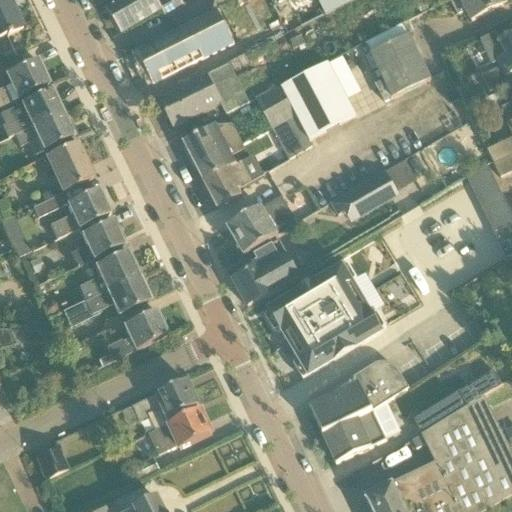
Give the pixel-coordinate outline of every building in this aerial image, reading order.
[(159,14),(163,11),(168,20),(186,10),(179,0),(162,0),(156,4),(154,0),(123,0),(106,11),(122,36),(159,15),(159,14)] [(299,0),(289,7),(300,24),(317,12),(308,0),(299,0)] [(317,0),(326,16),(358,0),(317,0)] [(458,17),(467,13),(473,24),(509,7),(505,0),(456,0),(450,3),(451,4),(452,4),(458,17)] [(0,6),(0,39),(6,37),(7,39),(22,31),(9,2),(0,6)] [(217,12),(136,54),(153,88),(235,45),(217,12)] [(431,81),(409,36),(403,25),(366,44),(371,55),(384,82),(375,86),(384,104),(431,81)] [(506,79),(511,76),(511,35),(499,42),(496,35),(481,42),(482,45),(482,46),(491,64),(492,63),(493,66),(498,63),(506,79)] [(0,109),(2,108),(49,88),(37,62),(5,76),(10,87),(0,91),(0,109)] [(280,90),(295,118),(310,143),(357,119),(328,65),(280,90)] [(249,106),(238,84),(229,67),(161,102),(175,129),(221,106),(227,118),(249,106)] [(468,82),(456,88),(467,110),(479,105),(468,82)] [(257,102),(273,131),(295,118),(280,90),(257,102)] [(459,102),(454,92),(446,96),(451,106),(459,102)] [(17,138),(61,115),(51,93),(20,107),(26,120),(3,130),(8,141),(8,142),(17,138)] [(511,134),(511,105),(503,110),(509,123),(507,124),(511,134)] [(34,158),(42,154),(55,149),(73,140),(61,115),(17,138),(8,142),(8,141),(2,144),(8,155),(19,150),(28,146),(34,158)] [(313,148),(310,143),(295,118),(273,131),(290,162),(313,148)] [(237,167),(237,166),(232,157),(245,150),(232,126),(217,127),(184,144),(204,182),(230,168),(231,170),(237,167)] [(511,139),(487,152),(490,157),(495,166),(511,157),(511,139)] [(45,160),(63,196),(93,182),(82,158),(84,157),(79,147),(77,148),(76,146),(45,160)] [(511,157),(495,166),(501,180),(511,175),(511,157)] [(234,203),(234,204),(243,199),(239,193),(245,190),(244,188),(252,183),(242,163),(237,166),(237,167),(231,170),(230,168),(204,182),(219,211),(234,203)] [(511,216),(488,167),(467,180),(508,264),(511,261),(511,216)] [(397,192),(387,173),(332,205),(338,218),(346,214),(352,226),(400,199),(397,192)] [(42,197),(41,197),(44,205),(56,199),(52,192),(42,197)] [(57,242),(63,240),(110,218),(98,192),(66,207),(71,217),(50,228),(57,242)] [(38,221),(63,209),(58,198),(56,199),(44,205),(33,210),(38,221)] [(280,239),(277,233),(276,232),(294,221),(282,199),(262,210),(262,209),(228,230),(229,232),(229,231),(238,247),(238,253),(244,256),(245,257),(244,257),(245,259),(280,239)] [(66,270),(75,266),(77,270),(124,248),(112,223),(94,231),(81,237),(86,249),(70,256),(70,257),(62,261),(66,270)] [(19,261),(31,255),(23,240),(12,246),(19,261)] [(365,262),(386,252),(381,242),(360,252),(365,262)] [(233,283),(248,309),(300,280),(280,244),(255,257),(258,264),(246,271),(248,274),(233,283)] [(137,277),(133,267),(135,265),(131,257),(128,256),(126,254),(108,263),(95,269),(100,280),(78,290),(85,304),(137,277)] [(270,314),(265,317),(275,333),(280,330),(299,363),(294,366),(303,382),(330,366),(361,347),(382,335),(381,332),(386,329),(377,313),(372,316),(352,284),(357,281),(348,265),(269,312),(270,314)] [(107,310),(113,307),(118,318),(150,304),(149,301),(151,298),(147,290),(144,291),(137,277),(85,304),(91,318),(107,310)] [(113,364),(167,339),(161,326),(163,325),(159,315),(156,316),(155,314),(123,328),(129,341),(124,343),(121,342),(106,349),(110,357),(99,362),(102,369),(113,364)] [(0,331),(0,351),(16,347),(9,332),(0,331)] [(373,414),(410,391),(398,373),(396,370),(393,368),(390,366),(387,365),(383,365),(380,365),(377,366),(374,367),(317,404),(318,405),(319,404),(323,413),(314,418),(323,438),(373,414)] [(468,409),(485,399),(503,387),(495,373),(415,422),(422,438),(469,409),(468,409)] [(199,408),(197,405),(187,383),(133,408),(133,409),(139,422),(149,418),(154,430),(199,408)] [(487,511),(511,497),(511,455),(485,399),(468,409),(469,409),(422,438),(413,443),(417,452),(427,447),(435,465),(365,499),(371,511),(487,511)] [(201,412),(168,427),(169,428),(150,436),(160,457),(178,448),(180,452),(213,437),(201,412)] [(327,445),(337,467),(387,443),(373,414),(323,438),(327,437),(330,443),(327,445)] [(70,473),(60,453),(58,449),(37,460),(48,483),(70,473)] [(134,470),(139,482),(159,473),(154,461),(134,470)] [(163,511),(158,501),(136,511),(163,511)] [(109,511),(105,503),(87,511),(109,511)]
